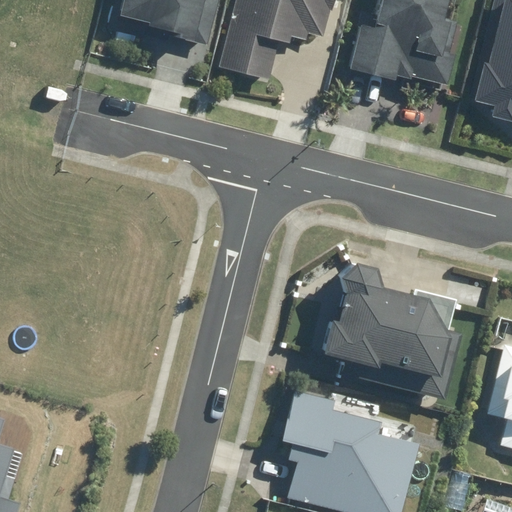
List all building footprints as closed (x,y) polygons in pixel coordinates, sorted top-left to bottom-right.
[(120,0),(117,14),(148,23),(147,26),(206,43),(217,0),(120,0)] [(233,0),(216,68),(265,81),(276,41),(290,45),(293,36),(304,40),(307,31),(322,35),(331,0),(233,0)] [(376,0),(371,25),(359,22),(347,70),(391,81),(393,74),(443,86),(459,22),(440,18),(444,0),(376,0)] [(511,0),(494,0),(491,14),(497,15),(486,60),(480,59),(470,98),(492,103),(489,114),(511,119),(511,0)] [(438,321),(431,296),(346,275),(335,317),(327,315),(319,348),(354,357),(350,370),(445,394),(461,327),(438,321)] [(511,347),(499,344),(472,448),(511,458),(511,347)] [(380,402),(293,382),(276,455),(293,459),(285,496),(353,511),(398,511),(418,428),(376,418),(380,402)] [(0,511),(21,511),(25,502),(0,492),(0,470),(10,443),(0,439),(0,429),(6,413),(0,411),(0,511)]
